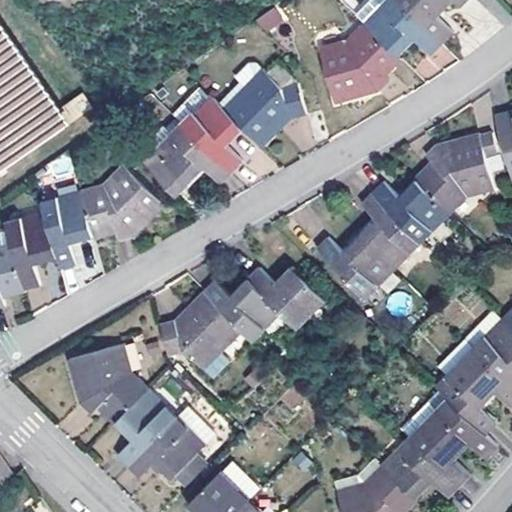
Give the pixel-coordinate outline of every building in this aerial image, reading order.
[(367,23),(390,0),(384,0),(364,21),(367,23)] [(412,33),(416,38),(432,54),(443,42),(400,0),(390,0),(367,23),(395,50),(412,33)] [(400,0),(443,42),(455,32),(439,16),(435,12),(446,0),(454,0),(455,0),(461,6),(467,0),(400,0)] [(443,13),(455,0),(454,0),(446,0),(435,12),(439,16),(443,13)] [(277,7),(256,17),(264,33),(284,23),(277,7)] [(320,46),(321,50),(349,42),(367,23),(364,21),(347,39),(320,46)] [(0,170),(70,122),(67,117),(89,101),(83,92),(60,108),(0,22),(0,170)] [(389,80),(383,75),(378,69),(383,64),(385,66),(398,53),(395,50),(367,23),(349,42),(321,50),(336,102),(378,90),(389,80)] [(399,54),(416,38),(412,33),(395,50),(398,53),(399,54)] [(424,83),(455,57),(445,44),(426,59),(414,44),(401,55),(424,83)] [(378,69),(383,75),(401,57),(399,54),(398,53),(385,66),(383,64),(378,69)] [(225,109),(228,112),(268,72),(266,69),(225,109)] [(289,116),(291,118),(307,114),(299,84),(284,87),(268,72),(228,112),(241,125),(245,129),(260,145),(289,116)] [(183,124),(186,127),(214,98),(204,87),(175,116),(183,124)] [(243,161),(228,146),(224,143),(241,125),(228,112),(225,109),(214,98),(186,127),(232,173),(243,161)] [(93,106),(89,101),(67,117),(70,122),(93,106)] [(511,114),(496,119),(497,122),(511,174),(511,114)] [(260,145),(263,147),(291,118),(289,116),(260,145)] [(183,124),(156,151),(159,154),(186,127),(183,124)] [(228,146),(245,129),(241,125),(224,143),(228,146)] [(143,160),(175,192),(202,165),(206,168),(221,183),(232,173),(186,127),(159,154),(156,151),(154,149),(143,160)] [(428,153),(434,159),(439,165),(434,170),(431,168),(419,180),(422,183),(449,210),(465,194),(495,185),(480,132),(437,144),(428,153)] [(439,165),(434,159),(416,177),(417,179),(419,180),(431,168),(434,170),(439,165)] [(108,187),(129,166),(127,164),(105,185),(83,190),(84,194),(108,187)] [(179,195),(206,168),(202,165),(175,192),(179,195)] [(166,204),(129,166),(108,187),(84,194),(93,229),(95,234),(111,230),(110,224),(112,223),(116,222),(119,232),(121,238),(134,235),(166,204)] [(404,192),(401,196),(405,199),(422,183),(419,180),(417,179),(404,192)] [(405,199),(401,196),(385,181),(374,192),(421,238),(449,210),(422,183),(405,199)] [(496,190),(495,185),(465,194),(449,210),(453,214),(469,198),(496,190)] [(45,205),(84,194),(83,190),(43,201),(45,205)] [(383,222),(366,239),(393,266),(421,238),(374,192),(364,203),(379,218),(383,222)] [(78,264),(72,243),(71,236),(73,235),(93,229),(84,194),(45,205),(48,217),(57,251),(58,258),(61,268),(78,264)] [(425,241),(453,214),(449,210),(421,238),(425,241)] [(42,284),(37,263),(35,257),(57,251),(48,217),(9,227),(14,242),(15,247),(27,287),(27,288),(42,284)] [(361,236),(366,239),(383,222),(379,218),(375,221),(361,236)] [(96,238),(119,232),(116,222),(112,223),(110,224),(111,230),(95,234),(96,237),(96,238)] [(72,243),(96,237),(95,234),(93,229),(73,235),(71,236),(72,243)] [(361,236),(343,254),(347,257),(366,239),(361,236)] [(347,257),(343,254),(328,238),(318,248),(365,294),(393,266),(366,239),(347,257)] [(397,270),(425,241),(421,238),(393,266),(397,270)] [(0,250),(0,306),(6,304),(4,298),(2,289),(8,287),(9,292),(27,287),(15,247),(0,250)] [(37,263),(58,258),(57,251),(35,257),(37,263)] [(276,283),(280,287),(283,284),(298,269),(294,266),(276,283)] [(368,298),(397,270),(393,266),(365,294),(368,298)] [(283,284),(280,287),(276,283),(261,267),(250,278),(254,282),(282,309),(285,312),(297,324),(325,295),(298,269),(283,284)] [(249,277),(232,295),(236,299),(254,282),(250,278),(249,277)] [(236,299),(232,295),(217,280),(205,291),(209,294),(243,327),(254,338),(282,309),(254,282),(236,299)] [(4,298),(28,292),(27,288),(27,287),(9,292),(8,287),(2,289),(4,298)] [(189,313),(209,294),(205,291),(177,318),(180,322),(189,313)] [(161,323),(170,353),(184,348),(212,376),(229,359),(221,349),(243,327),(209,294),(189,313),(180,322),(177,318),(161,323)] [(328,299),(325,295),(297,324),(301,328),(328,299)] [(505,321),(511,314),(511,306),(502,317),(505,321)] [(254,338),(257,341),(285,312),(282,309),(254,338)] [(477,350),(505,321),(502,317),(473,345),(477,350)] [(511,326),(505,321),(477,350),(511,383),(511,326)] [(450,376),(477,350),(473,345),(466,338),(439,365),(447,373),(450,376)] [(134,371),(126,343),(122,345),(129,372),(148,391),(151,388),(134,371)] [(93,412),(99,407),(105,400),(109,405),(106,408),(119,420),(122,418),(148,391),(129,372),(122,345),(71,358),(82,401),(93,412)] [(494,389),(498,392),(511,405),(511,383),(477,350),(450,376),(447,373),(436,384),(447,395),(451,399),(487,434),(497,423),(482,408),(478,405),(490,393),(494,389)] [(151,388),(148,391),(176,419),(179,416),(151,388)] [(482,408),(498,392),(494,389),(490,393),(478,405),(482,408)] [(138,434),(134,438),(119,453),(131,465),(176,419),(148,391),(122,418),(138,434)] [(413,437),(451,399),(447,395),(410,433),(413,437)] [(471,474),(456,459),(452,454),(455,451),(467,439),(471,443),(487,458),(499,446),(487,434),(451,399),(413,437),(461,484),(471,474)] [(105,400),(99,407),(115,424),(118,422),(119,420),(106,408),(109,405),(105,400)] [(179,416),(176,419),(204,447),(207,444),(179,416)] [(119,420),(118,422),(134,438),(138,434),(122,418),(119,420)] [(161,456),(179,473),(204,447),(176,419),(131,465),(141,476),(156,461),(161,456)] [(385,465),(413,437),(410,433),(382,462),(385,465)] [(385,465),(413,493),(426,481),(430,477),(434,480),(449,495),(461,484),(413,437),(385,465)] [(456,459),(471,443),(467,439),(455,451),(452,454),(456,459)] [(161,456),(156,461),(174,478),(179,473),(161,456)] [(0,466),(0,486),(16,475),(6,462),(0,466)] [(385,465),(382,462),(364,480),(338,488),(340,492),(366,484),(385,465)] [(397,511),(396,511),(398,508),(400,506),(404,509),(417,497),(413,493),(385,465),(366,484),(340,492),(345,511),(397,511)] [(220,473),(249,501),(252,498),(223,470),(220,473)] [(220,473),(194,500),(205,511),(237,511),(249,501),(220,473)] [(417,497),(434,480),(430,477),(426,481),(413,493),(417,497)] [(396,511),(397,511),(407,511),(420,499),(417,497),(404,509),(400,506),(398,508),(396,511)] [(249,501),(260,511),(266,511),(252,498),(249,501)] [(190,504),(197,511),(205,511),(194,500),(190,504)] [(260,511),(249,501),(237,511),(260,511)]
